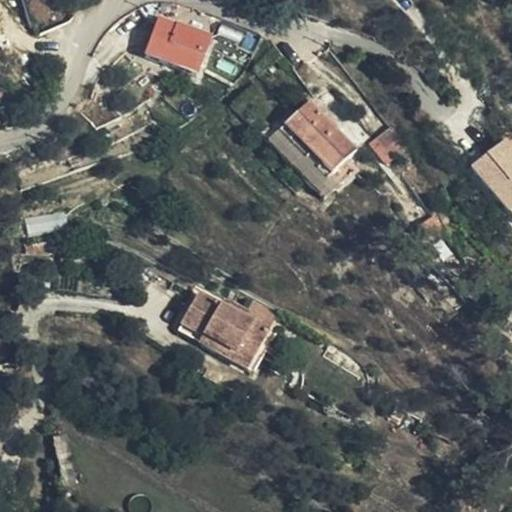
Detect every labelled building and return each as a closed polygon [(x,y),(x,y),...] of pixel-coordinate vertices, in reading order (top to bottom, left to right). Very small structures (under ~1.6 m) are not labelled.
[(195,79),(210,42),(177,28),(175,30),(159,24),(150,49),(146,59),(195,79)] [(354,156),(309,108),(268,147),(324,203),(339,188),(330,179),(354,156)] [(386,168),(405,151),(391,133),(371,148),(386,168)] [(511,153),(505,145),(469,175),(509,220),(511,216),(511,153)] [(420,228),(410,210),(400,215),(410,234),(420,228)] [(462,261),(445,236),(443,237),(432,222),(424,227),(450,269),(462,261)] [(224,314),(197,299),(181,328),(203,341),(199,348),(216,357),(219,350),(235,359),(238,353),(253,360),(266,336),(245,324),(224,314)] [(229,305),(224,314),(245,324),(249,316),(229,305)] [(203,341),(181,328),(177,336),(199,348),(203,341)] [(216,357),(253,377),(261,365),(253,360),(238,353),(235,359),(219,350),(216,357)] [(79,385),(94,391),(102,373),(87,366),(79,385)]
